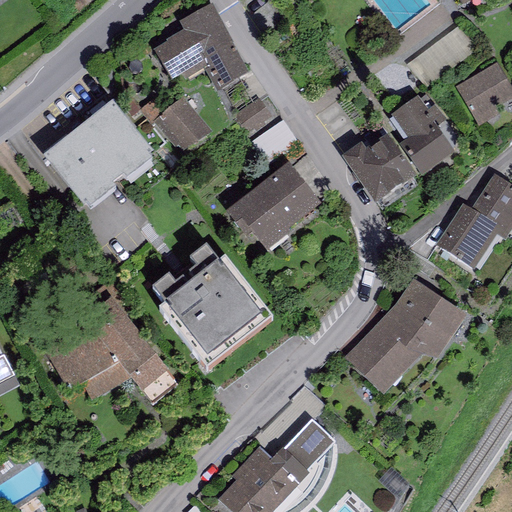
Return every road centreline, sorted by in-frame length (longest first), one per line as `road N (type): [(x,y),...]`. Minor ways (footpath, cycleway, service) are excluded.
road 1 (residential): [(376,248),(372,289),(350,333),(163,511)]
road 2 (residential): [(223,0),(376,248)]
road 3 (unknown): [(3,120),(69,206),(92,222),(148,215)]
road 4 (residential): [(0,122),(56,82),(139,0)]
road 5 (residential): [(511,151),(436,227),(376,248)]
